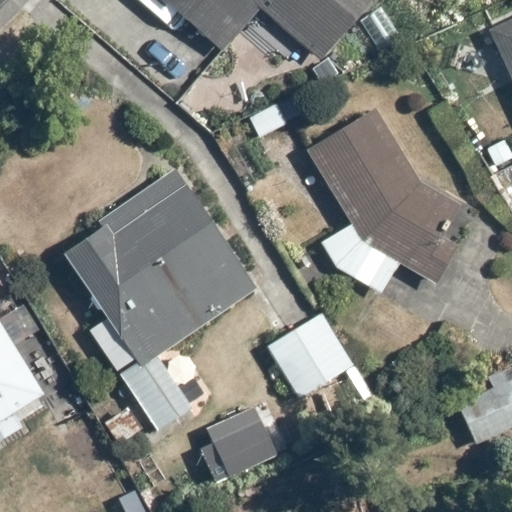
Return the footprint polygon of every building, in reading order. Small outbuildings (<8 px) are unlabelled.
[(158,0),(221,51),(256,8),(321,62),(372,0),(158,0)] [(511,20),(484,33),(511,92),(511,142),(508,144),(511,152),(511,20)] [(348,224),(319,242),(342,276),(383,297),(399,268),(435,287),(468,211),(415,181),(372,110),(304,152),(348,224)] [(255,290),(172,174),(56,258),(114,339),(98,351),(131,397),(99,419),(120,449),(151,427),(158,436),(219,392),(183,342),(255,290)] [(322,310),(263,349),(278,372),(267,380),(285,408),(355,361),(322,310)] [(0,442),(53,409),(0,323),(0,442)] [(511,380),(458,402),(474,442),(511,426),(511,380)]
